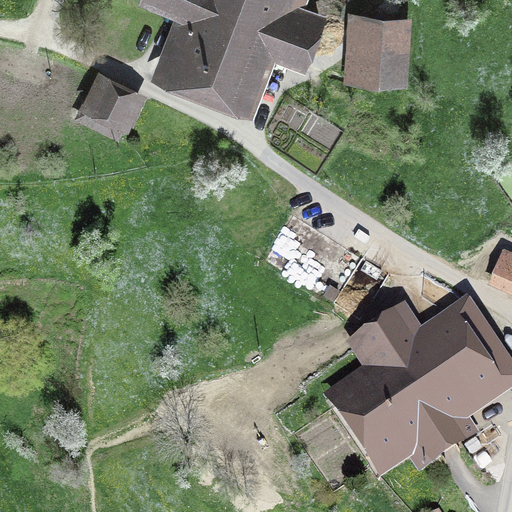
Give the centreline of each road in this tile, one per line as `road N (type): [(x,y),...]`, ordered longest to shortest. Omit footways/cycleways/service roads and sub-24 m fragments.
road 1 (track): [(0,27),(197,110),(459,288),(511,314)]
road 2 (track): [(251,141),(263,102),(285,72),(335,49)]
